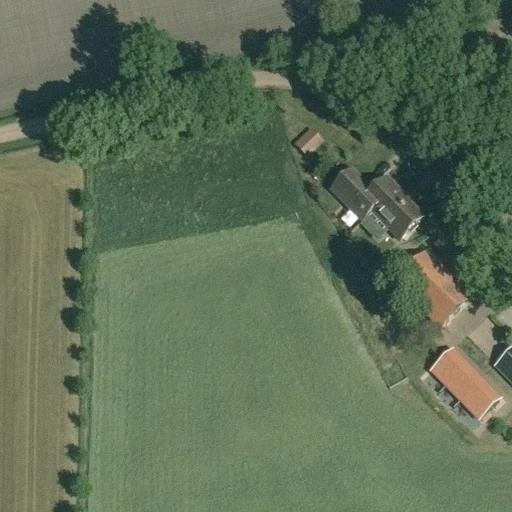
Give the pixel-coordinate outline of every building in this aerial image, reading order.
[(511,47),(493,42),(480,86),(510,95),(511,89),(511,47)] [(452,145),(491,119),(482,106),(443,131),(452,145)] [(364,222),(373,213),(401,242),(424,219),(403,198),(405,197),(388,180),(375,193),(353,171),(333,191),(364,222)] [(442,330),(473,299),(428,253),(397,285),(442,330)] [(478,422),(498,403),(450,353),(430,372),(478,422)] [(511,355),(498,370),(511,384),(511,355)]
